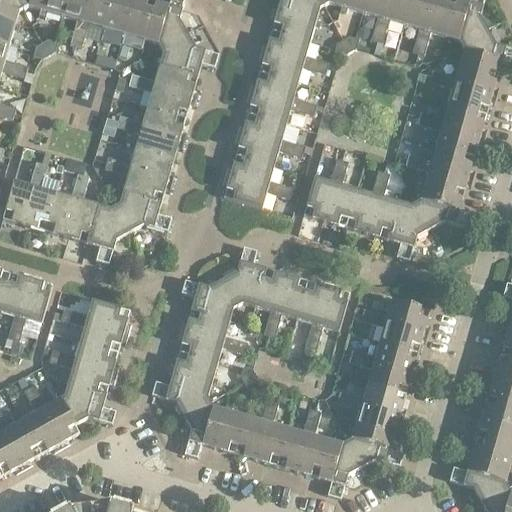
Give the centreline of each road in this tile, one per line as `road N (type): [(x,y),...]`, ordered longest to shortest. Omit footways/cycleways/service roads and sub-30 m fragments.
road 1 (residential): [(418,499),(511,182)]
road 2 (residential): [(131,475),(261,511)]
